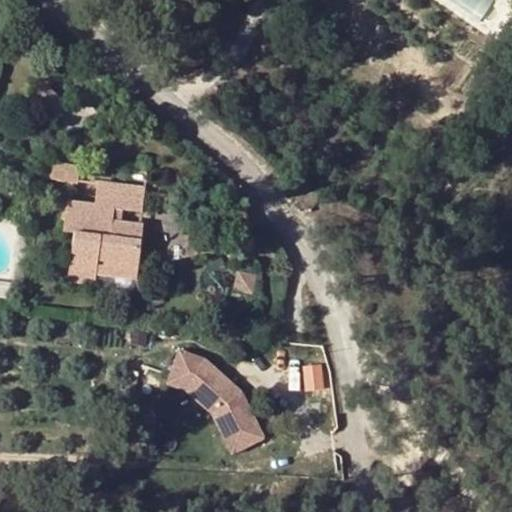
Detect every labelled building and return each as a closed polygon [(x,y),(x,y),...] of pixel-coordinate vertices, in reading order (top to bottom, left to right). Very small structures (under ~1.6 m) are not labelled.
[(511,50),(499,66),(509,73),(511,69),(511,50)] [(57,181),(59,167),(29,164),(28,177),(57,181)] [(74,196),(29,190),(26,218),(35,219),(30,258),(57,262),(59,245),(100,249),(105,213),(74,209),(74,196)] [(167,384),(185,391),(214,412),(234,449),(263,436),(240,393),(205,360),(179,350),(167,384)] [(306,364),(308,386),(322,385),(320,363),(306,364)]
